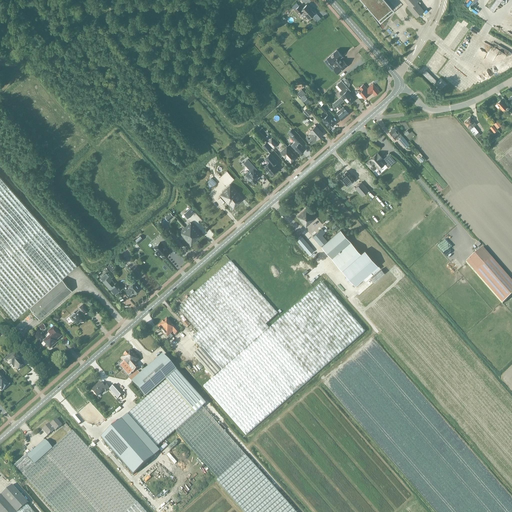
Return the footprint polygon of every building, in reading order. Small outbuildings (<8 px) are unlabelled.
[(361,0),(379,20),(392,8),(384,0),(361,0)] [(404,0),(408,5),(409,5),(407,7),(416,17),(419,15),(423,12),(424,11),(417,2),(419,0),(404,0)] [(300,5),(295,10),(299,14),(302,11),(309,18),(314,13),(313,12),(307,5),(303,9),(300,5)] [(337,50),(327,58),(332,65),(334,63),(336,66),(333,69),(338,74),(348,65),(343,60),(342,61),(340,59),(342,56),(337,50)] [(347,91),(349,89),(341,80),(337,84),(341,89),(342,88),(343,89),(341,90),(339,92),(339,94),(341,96),(349,104),(350,103),(351,103),(353,101),(353,100),(354,99),(351,95),(350,96),(349,94),(347,91)] [(359,92),(356,94),(358,97),(359,97),(359,98),(360,98),(361,98),(362,98),(363,97),(364,98),(367,96),(368,97),(373,93),(375,95),(380,91),(373,84),(367,88),(364,84),(359,88),(361,90),(359,92)] [(299,97),(296,99),(302,106),(305,104),(299,97)] [(333,104),(335,108),(337,107),(340,110),(337,113),(339,115),(338,115),(341,119),(348,113),(345,110),(343,107),(341,109),(339,105),(344,101),(341,97),(333,104)] [(501,100),(497,103),(503,110),(505,112),(508,108),(507,106),(501,100)] [(324,103),(321,106),(326,112),(329,109),(324,103)] [(307,108),(303,111),(308,116),(311,113),(307,108)] [(323,121),(330,128),(336,123),(329,115),(323,121)] [(468,126),(475,135),(479,132),(474,126),(476,124),(470,117),(464,122),(468,126)] [(311,133),(307,136),(306,138),(311,144),(321,135),(323,134),(316,126),(310,131),(311,133)] [(391,130),(389,132),(393,136),(395,138),(396,137),(398,139),(401,136),(402,135),(400,134),(398,131),(398,130),(398,129),(396,127),(395,127),(393,128),(392,128),(390,129),(390,130),(391,130)] [(292,129),(289,131),(297,140),(291,145),(297,151),(298,150),(300,153),(301,153),(304,151),(303,150),(305,149),(302,146),(303,144),(304,142),(292,129)] [(402,135),(401,136),(398,139),(405,147),(409,144),(402,135)] [(271,139),(268,142),(274,149),(278,145),(271,139)] [(266,143),(263,146),(268,151),(271,148),(266,143)] [(284,155),(291,162),(296,157),(290,151),(287,148),(282,152),(284,155)] [(268,162),(263,166),(271,175),(278,169),(274,164),(277,161),(270,153),(264,158),(268,162)] [(377,154),(376,154),(370,159),(370,160),(366,163),(371,168),(374,165),(378,169),(384,163),(381,159),(382,158),(378,153),(377,154)] [(382,158),(381,159),(384,163),(388,167),(395,161),(389,154),(383,159),(382,158)] [(250,181),(253,184),(256,181),(256,180),(258,178),(257,178),(260,176),(253,168),(248,173),(245,176),(250,181)] [(220,178),(227,185),(234,179),(227,171),(220,178)] [(347,171),(339,178),(347,187),(347,186),(348,187),(355,181),(354,180),(355,180),(347,171)] [(205,179),(212,187),(217,183),(209,175),(205,179)] [(362,196),(369,191),(368,190),(361,182),(355,188),(362,196)] [(220,195),(232,209),(243,200),(230,185),(222,192),(223,192),(220,195)] [(296,216),(306,227),(313,221),(312,221),(315,218),(306,208),(296,216)] [(183,214),(188,219),(193,214),(189,209),(183,214)] [(170,212),(165,217),(168,221),(174,216),(170,212)] [(190,223),(185,228),(193,237),(192,237),(195,241),(202,236),(193,226),(193,227),(190,223)] [(193,237),(185,228),(179,233),(190,246),(195,241),(192,237),(193,237)] [(313,236),(321,245),(327,240),(322,235),(325,232),(321,229),(313,236)] [(364,250),(361,253),(341,230),(322,246),(355,285),(378,265),(364,250)] [(157,250),(156,251),(160,255),(160,254),(163,258),(170,252),(167,249),(167,248),(165,246),(168,243),(161,235),(155,240),(158,244),(154,247),(157,250)] [(296,240),(310,255),(314,251),(301,235),(298,238),(296,240)] [(466,262),(502,304),(511,295),(511,282),(482,248),(466,262)] [(187,301),(178,309),(186,318),(198,332),(191,338),(201,349),(194,355),(214,377),(203,386),(246,435),(364,332),(322,283),(269,329),(265,325),(277,315),(230,262),(214,276),(210,280),(203,286),(201,287),(196,293),(192,295),(188,300),(187,301)] [(106,273),(100,278),(103,281),(114,295),(120,289),(109,276),(106,273)] [(129,288),(126,291),(130,296),(134,293),(135,294),(141,289),(135,283),(134,281),(128,287),(129,288)] [(85,312),(85,313),(89,310),(83,303),(80,306),(81,308),(75,314),(74,313),(69,317),(73,321),(74,320),(77,324),(81,321),(82,322),(86,318),(83,314),(85,312)] [(167,319),(162,323),(172,334),(173,333),(175,335),(179,332),(167,319)] [(162,323),(158,327),(167,337),(169,340),(173,337),(170,334),(172,334),(162,323)] [(50,336),(43,342),(49,348),(49,349),(50,349),(51,348),(55,345),(53,344),(62,336),(54,327),(48,333),(50,336)] [(130,350),(120,359),(123,362),(120,365),(129,376),(132,373),(133,373),(139,368),(135,364),(136,363),(139,360),(130,350)] [(15,354),(8,361),(13,367),(14,367),(18,370),(23,365),(20,362),(21,361),(15,354)] [(137,371),(128,379),(131,382),(145,398),(176,371),(162,355),(140,375),(137,371)] [(195,414),(202,407),(205,404),(176,371),(165,381),(166,381),(195,414)] [(0,389),(1,391),(10,384),(0,373),(0,389)] [(166,381),(127,415),(156,448),(175,431),(195,414),(166,381)] [(91,391),(97,397),(104,390),(106,392),(109,389),(105,384),(103,386),(100,383),(91,391)] [(123,394),(115,385),(110,390),(118,399),(123,394)] [(195,414),(175,431),(219,478),(216,480),(244,511),(295,511),(202,407),(195,414)] [(133,475),(159,452),(156,448),(127,415),(101,438),(133,475)] [(42,430),(48,436),(55,430),(55,431),(62,425),(56,419),(50,425),(49,424),(42,430)] [(56,511),(144,511),(136,503),(72,431),(55,446),(52,449),(46,442),(45,441),(27,457),(26,456),(15,466),(56,511)] [(49,440),(46,442),(52,449),(55,446),(49,440)] [(0,511),(31,511),(26,506),(28,504),(12,486),(0,496),(0,511)]
